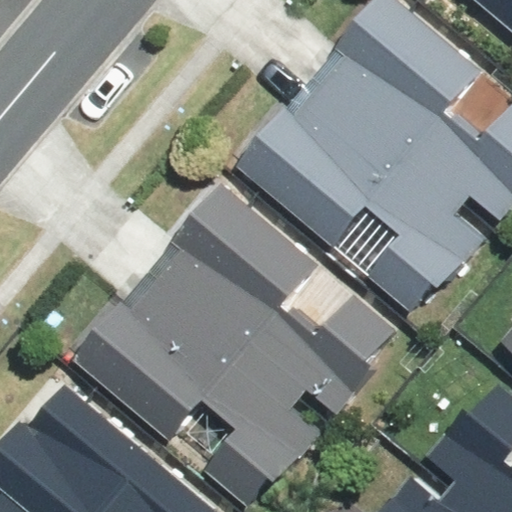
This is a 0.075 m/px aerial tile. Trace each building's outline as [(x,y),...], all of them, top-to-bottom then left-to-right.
[(280,104),(232,162),(330,243),(363,204),(400,235),(368,274),(409,309),(431,282),(436,286),(460,257),(463,260),(482,238),(453,213),(469,194),(498,218),(511,201),(511,101),(479,141),(442,110),(478,68),(396,0),(367,0),(331,43),(336,47),(284,108),(280,104)] [(511,0),(474,0),(511,31),(511,0)] [(115,296),(67,352),(168,436),(200,397),(235,426),(202,465),(247,502),(269,476),(274,480),(299,451),(302,454),(319,433),(289,408),(306,387),(336,412),(355,390),(352,387),(372,363),(367,359),(395,327),(353,292),(317,334),(280,304),(316,261),(218,179),(169,237),(174,241),(122,302),(115,296)] [(511,325),(500,340),(511,349),(511,325)] [(511,511),(511,466),(502,458),(511,446),(511,394),(497,382),(473,411),(467,406),(427,454),(455,478),(439,497),(409,471),(374,511),(511,511)] [(0,511),(218,511),(64,384),(38,415),(28,407),(0,441),(0,511)]
